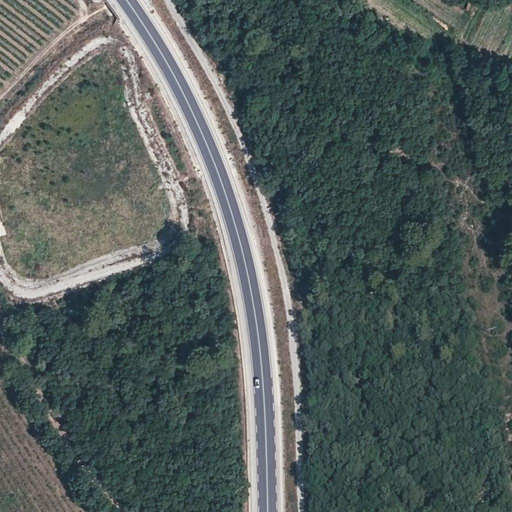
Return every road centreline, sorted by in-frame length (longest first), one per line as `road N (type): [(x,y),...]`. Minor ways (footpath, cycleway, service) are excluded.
road 1 (primary): [(270,511),(246,253),(185,92),(129,0)]
road 2 (track): [(169,0),(253,163),(275,246),(292,325),(301,511)]
road 3 (track): [(0,319),(38,394),(128,511)]
